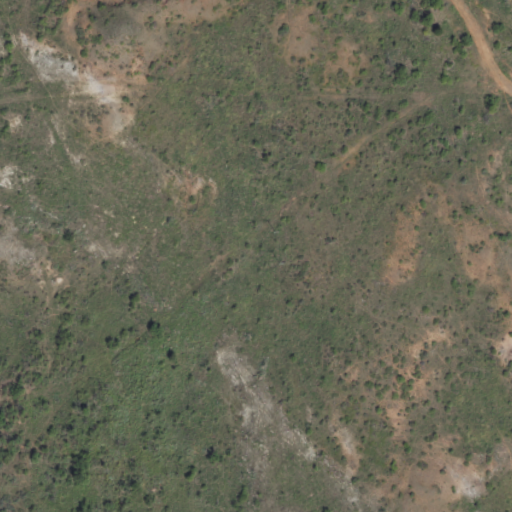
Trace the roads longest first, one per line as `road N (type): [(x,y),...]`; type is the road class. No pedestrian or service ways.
road 1 (residential): [(0,400),(441,99),(465,54)]
road 2 (residential): [(0,115),(465,54),(486,0)]
road 3 (residential): [(414,0),(500,90),(511,91)]
